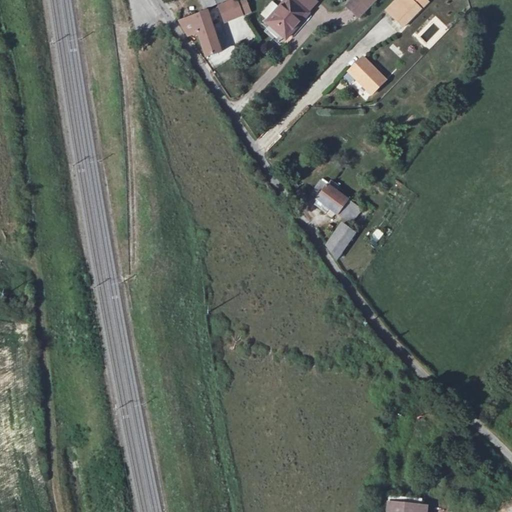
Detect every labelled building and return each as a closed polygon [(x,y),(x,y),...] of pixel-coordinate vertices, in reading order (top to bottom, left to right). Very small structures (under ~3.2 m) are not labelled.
[(226,0),(200,0),(204,9),(226,0)] [(242,0),(236,0),(219,7),(220,11),(223,10),(227,19),(247,11),(242,0)] [(286,0),(267,21),(284,37),(315,4),(310,0),(286,0)] [(375,0),(351,0),(345,7),(357,19),(375,0)] [(411,0),(397,16),(407,26),(423,9),(414,0),(411,0)] [(221,53),(205,10),(176,22),(186,38),(195,35),(204,60),(221,53)] [(372,92),(386,77),(364,55),(350,70),(372,92)] [(316,193),(340,213),(348,219),(358,208),(325,182),(316,193)] [(337,260),(357,232),(344,222),(328,243),(337,260)] [(426,511),(427,508),(385,501),(384,511),(426,511)]
